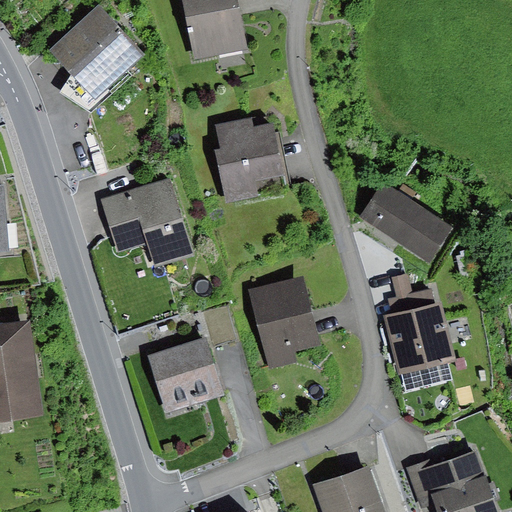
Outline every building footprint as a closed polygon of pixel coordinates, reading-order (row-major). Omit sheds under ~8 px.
[(100,0),(99,0),(49,47),(71,71),(59,89),(91,110),(133,72),(130,68),(147,51),(100,0)] [(238,0),(182,0),(194,60),(218,55),(221,69),(246,65),(243,51),(247,50),(238,0)] [(253,121),(216,128),(221,152),(215,153),(225,206),(259,200),(256,184),(286,179),(276,126),(254,130),(253,121)] [(171,179),(101,201),(118,254),(146,245),(154,268),(195,255),(171,179)] [(460,230),(392,185),(369,219),(438,264),(460,230)] [(5,189),(0,189),(0,255),(9,255),(5,189)] [(473,255),(457,257),(461,282),(477,279),(473,255)] [(511,264),(502,267),(505,281),(511,279),(511,264)] [(407,275),(392,278),(397,299),(412,295),(407,275)] [(303,278),(250,291),(269,370),(295,364),(292,353),(320,346),(303,278)] [(393,316),(384,318),(399,377),(456,363),(442,306),(436,308),(431,290),(412,295),(397,299),(389,301),(393,316)] [(30,322),(0,325),(0,424),(42,419),(30,322)] [(207,339),(148,357),(165,414),(224,396),(207,339)] [(429,464),(409,470),(421,505),(434,500),(437,511),(499,511),(479,452),(430,468),(429,464)] [(385,511),(371,468),(315,487),(322,511),(385,511)]
